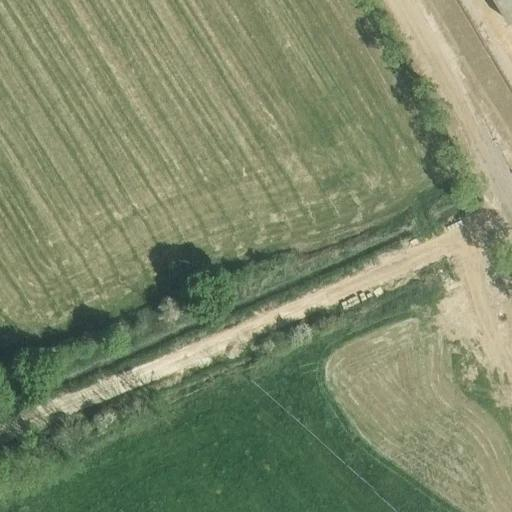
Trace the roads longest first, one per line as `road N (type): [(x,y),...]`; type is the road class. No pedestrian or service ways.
road 1 (track): [(0,441),(511,216)]
road 2 (unclassified): [(511,200),(397,0)]
